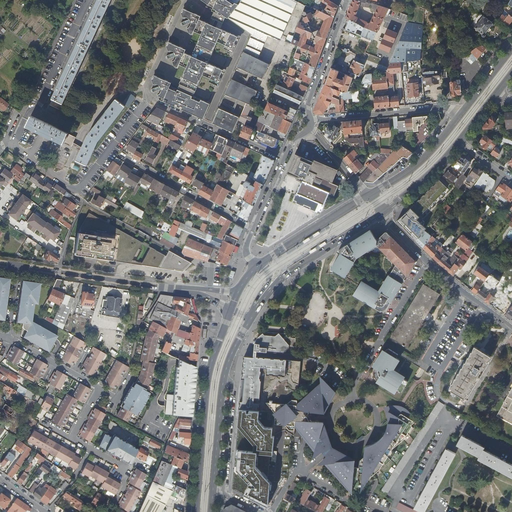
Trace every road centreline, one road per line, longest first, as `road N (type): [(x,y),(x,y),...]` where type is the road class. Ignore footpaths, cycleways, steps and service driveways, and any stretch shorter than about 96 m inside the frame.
road 1 (primary): [(230,309),(207,377),(195,511)]
road 2 (primary): [(213,491),(224,377),(251,318)]
road 3 (tertiary): [(18,266),(191,289)]
road 4 (residential): [(184,0),(145,83),(160,105),(207,125)]
road 5 (residential): [(207,125),(244,39),(184,0)]
road 6 (residential): [(428,260),(350,398)]
road 7 (residential): [(310,120),(463,110)]
road 8 (residential): [(99,388),(74,439),(128,471),(114,501)]
road 9 (residential): [(253,228),(119,155)]
road 10 (primary): [(269,291),(382,212)]
road 11 (primary): [(368,194),(256,267)]
road 12 (primary): [(463,110),(425,156),(368,194)]
